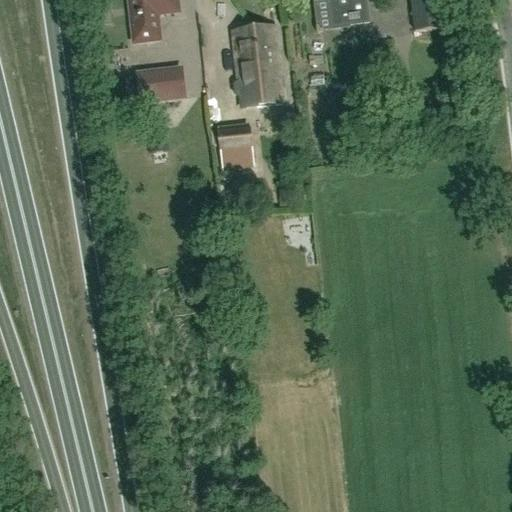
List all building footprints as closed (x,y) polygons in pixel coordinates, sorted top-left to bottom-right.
[(178,15),(176,0),(128,0),(133,47),(161,44),(158,16),(178,15)] [(365,0),(316,0),(317,3),(329,2),(332,29),(369,24),(365,0)] [(411,0),(415,34),(443,31),(439,0),(411,0)] [(281,106),(277,77),(281,76),(275,28),(232,33),(238,82),(239,82),(243,111),(281,106)] [(184,102),(181,71),(137,75),(138,81),(126,82),(128,104),(140,103),(140,107),(184,102)] [(149,154),(169,151),(164,120),(145,123),(149,154)] [(221,156),(252,153),(249,128),(219,131),(221,156)] [(221,156),(223,174),(253,170),(252,153),(221,156)]
